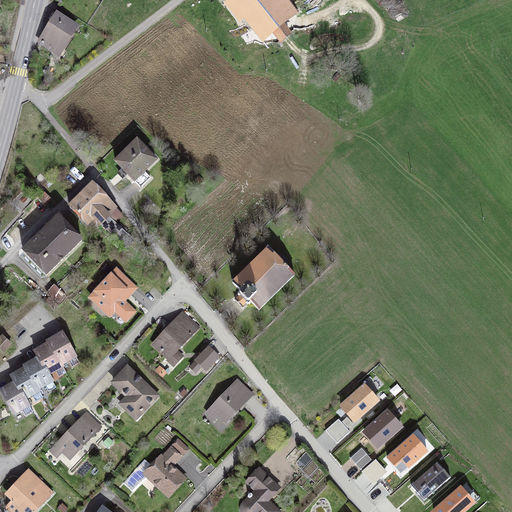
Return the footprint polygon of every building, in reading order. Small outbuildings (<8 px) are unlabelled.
[(241,22),(259,43),(293,13),(281,0),(224,0),(220,4),(238,24),(241,22)] [(37,46),(60,58),(77,27),(54,15),(37,46)] [(107,163),(129,184),(151,162),(130,141),(107,163)] [(97,188),(74,211),(88,225),(93,219),(104,230),(115,219),(109,214),(116,207),(97,188)] [(17,255),(39,277),(76,241),(54,218),(17,255)] [(277,258),(268,248),(232,283),(240,292),(239,292),(238,293),(238,294),(238,295),(238,296),(235,300),(242,308),(246,304),(247,305),(248,304),(249,305),(251,303),(250,302),(251,302),(259,310),(294,276),(285,267),(286,266),(286,265),(287,264),(287,263),(287,262),(286,261),(286,260),(285,259),(284,258),(283,257),(282,257),(281,257),(280,257),(279,257),(278,257),(277,258)] [(123,299),(135,285),(114,266),(87,295),(108,314),(112,310),(122,319),(132,308),(123,299)] [(150,347),(166,361),(188,337),(171,323),(150,347)] [(77,355),(63,332),(47,342),(61,365),(77,355)] [(47,342),(32,351),(35,356),(47,374),(61,365),(47,342)] [(207,350),(195,364),(204,372),(216,359),(207,350)] [(35,389),(51,379),(47,374),(35,356),(20,366),(23,371),(35,389)] [(119,408),(134,422),(157,396),(124,367),(107,386),(124,402),(119,408)] [(23,371),(13,378),(15,382),(28,401),(38,394),(35,389),(23,371)] [(204,412),(221,426),(251,393),(234,378),(204,412)] [(4,390),(18,411),(29,403),(28,401),(15,382),(4,390)] [(364,386),(341,406),(354,421),(377,400),(364,386)] [(387,411),(364,431),(378,446),(400,426),(387,411)] [(62,454),(70,462),(78,455),(87,445),(102,428),(86,413),(49,453),(56,460),(62,454)] [(414,436),(388,459),(402,474),(427,451),(414,436)] [(140,478),(168,501),(186,480),(158,457),(140,478)] [(450,479),(437,465),(411,488),(424,502),(450,479)] [(4,511),(35,511),(53,493),(27,469),(1,496),(10,504),(4,511)] [(235,496),(242,502),(252,511),(274,511),(277,509),(266,499),(271,493),(252,476),(235,496)] [(468,511),(476,506),(461,488),(432,511),(468,511)]
